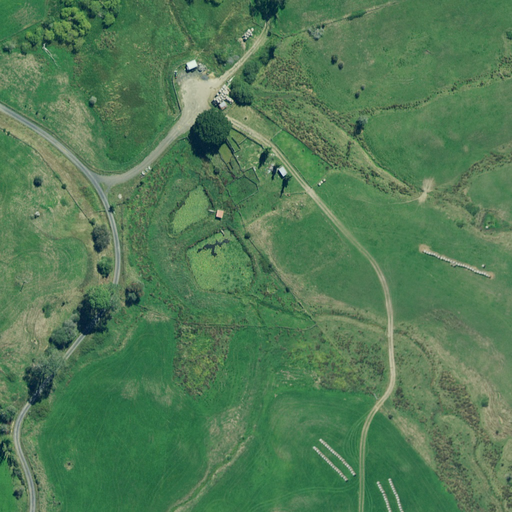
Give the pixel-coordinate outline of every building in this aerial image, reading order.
[(230,91),(227,87),(223,91),(221,89),(216,94),(218,96),(212,101),(216,105),(230,91)] [(227,106),(223,102),(219,106),(222,110),(227,106)] [(272,151),(267,154),(275,166),(280,163),(272,151)] [(260,160),(257,154),(239,164),(243,170),(260,160)] [(287,173),(283,167),(278,170),(283,177),(287,173)] [(269,186),(261,191),(274,212),(278,210),(275,206),(288,198),(273,175),(265,180),(269,186)]
